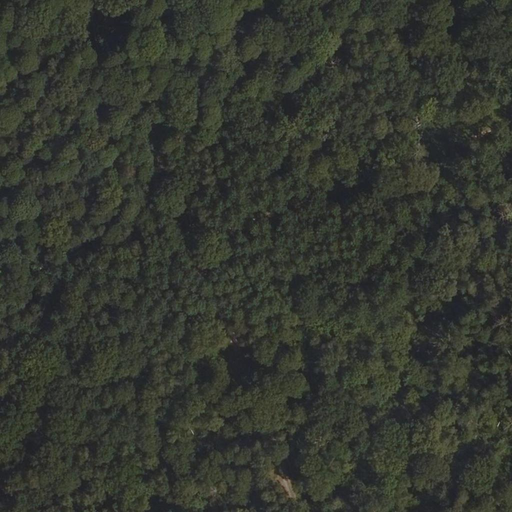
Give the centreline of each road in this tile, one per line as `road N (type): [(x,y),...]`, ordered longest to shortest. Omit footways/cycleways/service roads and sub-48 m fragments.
road 1 (track): [(301,511),(194,237)]
road 2 (track): [(194,237),(103,0)]
